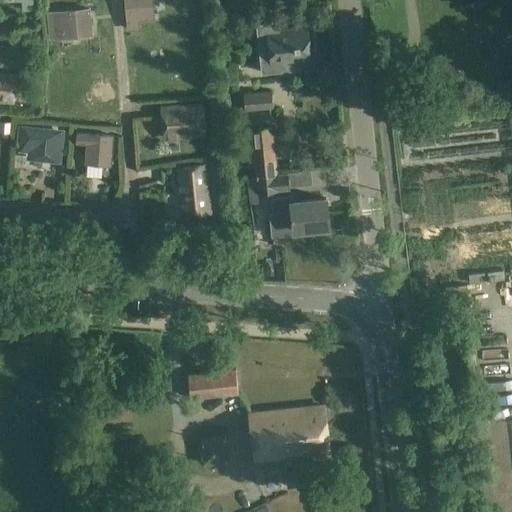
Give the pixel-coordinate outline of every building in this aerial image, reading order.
[(4,0),(5,1),(22,0),(22,11),(34,10),(33,0),(4,0)] [(124,0),(127,31),(140,30),(140,21),(155,19),(153,0),(124,0)] [(90,8),(46,12),(47,25),(55,24),(56,39),(93,36),(91,24),(93,24),(93,16),(91,16),(90,8)] [(256,24),(261,71),(293,68),(292,58),(310,56),(307,28),(277,32),(276,22),(256,24)] [(105,64),(72,67),(73,82),(107,79),(105,64)] [(16,76),(0,74),(0,99),(13,101),(16,76)] [(251,94),(247,95),(242,96),(244,113),(271,109),(268,93),(251,95),(251,94)] [(204,103),(161,105),(163,140),(206,138),(204,103)] [(11,123),(0,121),(0,131),(10,132),(11,123)] [(21,125),(20,141),(28,142),(27,160),(61,163),(64,130),(21,125)] [(256,175),(276,173),(272,127),(252,129),(256,175)] [(77,133),(76,144),(86,145),(84,164),(112,167),(114,136),(77,133)] [(458,152),(458,160),(508,159),(508,150),(458,152)] [(207,164),(177,166),(182,217),(211,214),(207,164)] [(276,173),(256,175),(256,176),(257,192),(289,189),(287,174),(276,175),(276,173)] [(256,176),(246,177),(248,204),(258,203),(257,192),(256,176)] [(272,213),(268,213),(270,237),(296,235),(296,230),(328,227),(325,197),(293,200),(284,201),(283,197),(270,198),(272,213)] [(236,369),(188,374),(191,400),(239,394),(236,369)] [(83,380),(85,403),(89,427),(135,420),(131,396),(128,373),(83,380)] [(310,466),(309,454),(328,452),(323,407),(251,414),(256,460),(283,457),(284,470),(285,470),(287,488),(312,485),(310,466)] [(201,463),(202,463),(203,463),(226,462),(227,462),(228,461),(228,460),(226,438),(225,437),(223,436),(201,437),(200,437),(199,438),(199,439),(201,462),(201,463)] [(142,443),(92,451),(95,475),(145,468),(142,443)] [(0,479),(0,511),(51,511),(56,496),(0,479)]
